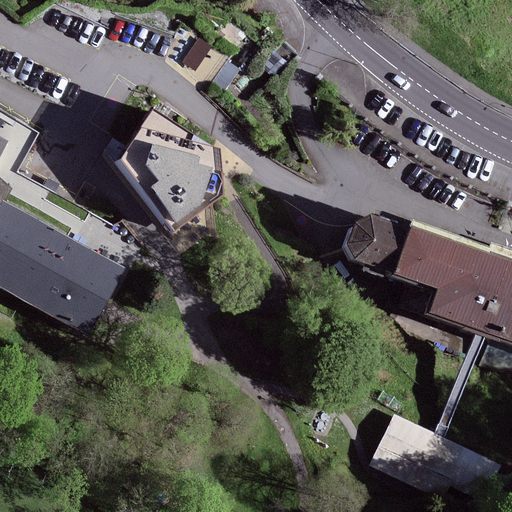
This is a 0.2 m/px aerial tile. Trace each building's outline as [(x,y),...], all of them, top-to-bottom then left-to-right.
[(219,54),(201,41),(186,62),(204,75),(219,54)] [(286,65),(273,53),(262,65),(274,77),(286,65)] [(213,146),(153,112),(117,162),(173,232),(223,194),(213,146)] [(0,285),(88,330),(121,265),(0,204),(0,203),(9,187),(0,182),(0,150),(5,140),(0,137),(0,285)] [(511,344),(511,261),(502,258),(414,225),(412,230),(371,215),(364,219),(357,223),(352,233),(347,244),(351,252),(354,259),(395,274),(439,291),(430,313),(477,331),(433,434),(397,417),(373,463),(474,509),(495,464),(441,440),(486,334),(511,344)]
